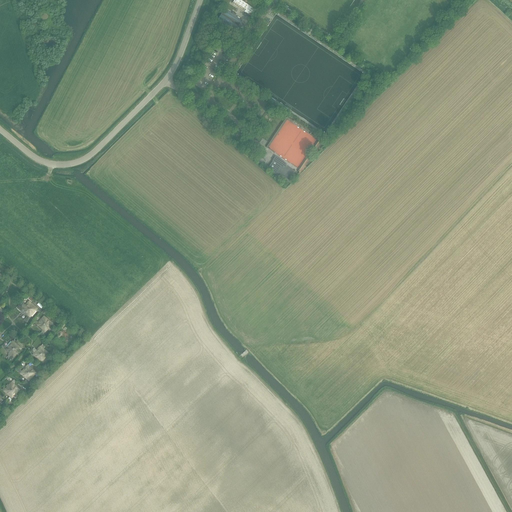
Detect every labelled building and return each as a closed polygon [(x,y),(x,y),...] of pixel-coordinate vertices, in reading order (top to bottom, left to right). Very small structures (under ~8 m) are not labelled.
[(240,0),(234,0),(232,3),(252,17),(257,11),(240,0)] [(225,9),(218,18),(236,30),(242,20),(235,15),(236,14),(233,12),(232,14),(225,9)] [(289,180),(295,172),(286,166),(284,166),(283,167),(273,160),(269,167),(273,170),(272,171),(278,176),(280,174),(289,180)] [(8,169),(1,176),(5,179),(4,180),(6,181),(8,179),(7,178),(12,172),(8,169)] [(13,183),(11,186),(13,187),(13,186),(18,189),(23,180),(18,178),(14,184),(13,183)] [(23,180),(18,189),(22,191),(21,192),(23,193),(25,190),(23,189),(27,183),(23,180)] [(28,195),(28,198),(30,198),(30,197),(35,199),(37,189),(32,188),(30,195),(28,195)] [(47,197),(47,200),(49,201),(49,200),(54,201),(56,191),(51,190),(49,198),(47,197)] [(69,203),(67,205),(69,206),(73,209),(80,201),(76,198),(71,204),(69,203)] [(80,201),(73,209),(77,212),(76,213),(78,214),(80,212),(78,210),(83,205),(80,201)] [(84,216),(82,218),(84,219),(88,222),(95,214),(91,211),(86,217),(84,216)] [(95,214),(88,222),(92,225),(91,226),(93,227),(95,225),(93,223),(98,218),(95,214)] [(44,230),(43,233),(45,234),(45,233),(50,235),(54,226),(49,224),(46,231),(44,230)] [(99,229),(97,231),(99,232),(103,235),(110,227),(106,224),(101,230),(99,229)] [(54,226),(50,235),(54,237),(54,238),(56,238),(57,236),(55,235),(58,228),(54,226)] [(110,227),(103,235),(107,238),(106,239),(108,240),(110,238),(108,237),(113,231),(110,227)] [(26,231),(23,235),(30,242),(33,238),(34,239),(35,237),(33,235),(32,237),(26,231)] [(23,235),(19,239),(25,244),(24,246),(26,248),(28,246),(27,245),(30,242),(23,235)] [(62,241),(60,243),(62,244),(63,244),(66,247),(73,239),(69,236),(64,242),(62,241)] [(114,242),(112,244),(114,246),(115,245),(118,248),(125,241),(121,237),(116,243),(114,242)] [(73,239),(66,247),(70,250),(69,251),(71,252),(73,250),(71,248),(77,243),(73,239)] [(125,241),(118,248),(122,251),(121,252),(123,253),(125,251),(123,250),(129,244),(125,241)] [(13,247),(9,251),(17,257),(20,253),(21,254),(22,252),(20,250),(18,252),(13,247)] [(78,254),(76,256),(77,257),(78,257),(81,260),(88,252),(84,249),(79,255),(78,254)] [(129,255),(128,257),(129,259),(130,258),(133,261),(140,254),(136,250),(131,256),(129,255)] [(9,251),(6,254),(12,259),(11,261),(13,263),(14,261),(17,257),(9,251)] [(88,252),(81,260),(85,263),(84,264),(86,265),(88,263),(87,262),(92,256),(88,252)] [(140,254),(133,261),(137,264),(136,265),(138,266),(140,264),(139,263),(144,257),(140,254)] [(93,267),(91,269),(92,271),(93,270),(96,273),(103,266),(99,262),(94,268),(93,267)] [(103,266),(96,273),(100,276),(100,277),(101,278),(103,276),(102,275),(107,269),(103,266)] [(108,280),(106,282),(107,284),(108,283),(112,286),(118,279),(114,275),(109,281),(108,280)] [(118,279),(112,286),(115,289),(115,290),(116,291),(118,289),(117,288),(122,282),(118,279)] [(36,317),(44,307),(34,298),(25,308),(36,317)] [(56,327),(52,324),(46,318),(44,320),(46,322),(44,324),(46,326),(48,324),(50,326),(50,325),(54,328),(56,327)] [(36,325),(38,326),(37,327),(42,331),(44,328),(42,326),(44,324),(42,322),(40,324),(38,323),(35,320),(33,321),(37,324),(36,325)] [(42,335),(45,332),(50,326),(48,324),(46,326),(44,324),(42,326),(44,328),(42,331),(40,334),(42,335)] [(24,351),(21,348),(15,343),(17,341),(18,342),(20,339),(19,338),(17,341),(13,345),(15,347),(13,349),(15,351),(17,349),(19,350),(23,353),(24,351)] [(15,339),(7,347),(9,349),(11,347),(13,349),(15,347),(13,345),(17,341),(15,339)] [(40,346),(35,352),(34,353),(36,354),(38,352),(41,354),(43,352),(40,350),(42,348),(44,346),(45,345),(44,343),(41,347),(40,346)] [(2,346),(9,352),(8,356),(7,357),(8,358),(13,353),(11,351),(13,349),(11,347),(9,349),(7,347),(4,344),(2,346)] [(48,354),(42,348),(40,350),(43,352),(41,354),(43,356),(45,354),(47,356),(48,354)] [(11,360),(19,350),(17,349),(15,351),(13,349),(11,351),(13,353),(8,358),(9,359),(9,358),(11,360)] [(33,355),(39,360),(41,358),(39,356),(41,354),(38,352),(36,354),(34,353),(35,352),(32,350),(30,352),(33,354),(33,355)] [(38,366),(41,362),(47,356),(45,354),(43,356),(41,354),(39,356),(41,358),(39,360),(35,364),(38,366)] [(31,361),(22,371),(24,373),(26,371),(28,373),(30,371),(28,369),(30,367),(33,363),(31,361)] [(36,372),(30,367),(28,369),(30,371),(28,373),(30,375),(32,373),(34,374),(36,372)] [(20,373),(26,379),(27,379),(28,377),(26,375),(28,373),(26,371),(24,373),(22,371),(19,368),(17,370),(20,373)] [(27,383),(34,374),(32,373),(30,375),(28,373),(26,375),(28,377),(27,379),(26,379),(25,381),(27,383)] [(6,388),(6,389),(8,391),(9,389),(12,390),(13,388),(11,387),(16,381),(14,380),(11,383),(6,388)] [(16,382),(16,381),(11,387),(13,388),(12,390),(13,392),(15,390),(17,392),(19,390),(13,385),(16,382)] [(2,390),(4,391),(10,396),(12,394),(10,392),(12,390),(9,389),(8,391),(4,387),(2,390)]
